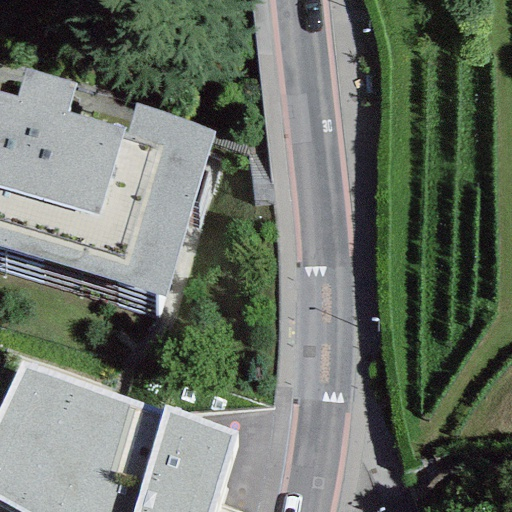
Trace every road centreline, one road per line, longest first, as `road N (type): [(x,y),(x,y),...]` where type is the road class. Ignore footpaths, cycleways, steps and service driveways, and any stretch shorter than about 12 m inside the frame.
road 1 (tertiary): [(289,0),(317,272),(316,392)]
road 2 (residential): [(396,511),(370,451),(316,392)]
road 3 (tertiary): [(316,392),(302,511)]
